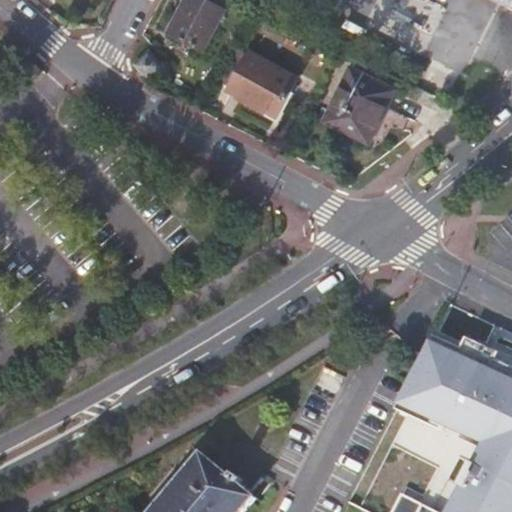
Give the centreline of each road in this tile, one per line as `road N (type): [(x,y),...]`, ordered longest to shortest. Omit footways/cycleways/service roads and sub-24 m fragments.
road 1 (secondary): [(0,457),(163,374),(386,231)]
road 2 (unclassified): [(386,231),(88,75)]
road 3 (unclassified): [(435,264),(299,511)]
road 4 (secondary): [(386,231),(511,128)]
